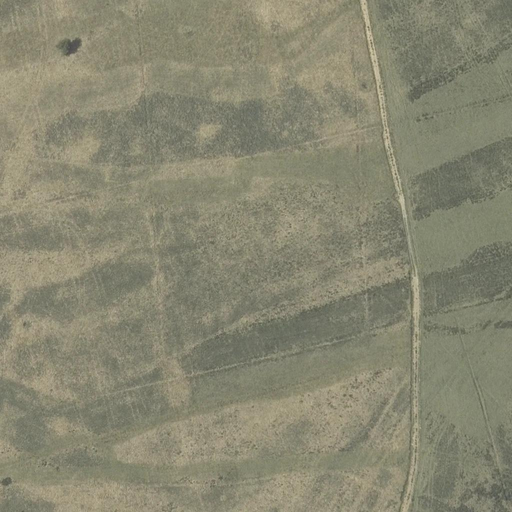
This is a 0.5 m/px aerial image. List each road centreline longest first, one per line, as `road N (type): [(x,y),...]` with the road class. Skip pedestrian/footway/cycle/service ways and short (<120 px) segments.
road 1 (track): [(403,511),(415,462),(414,273),(363,0)]
road 2 (track): [(416,342),(257,383),(104,444),(76,440),(0,469)]
road 3 (track): [(9,466),(41,477),(159,475),(415,458)]
